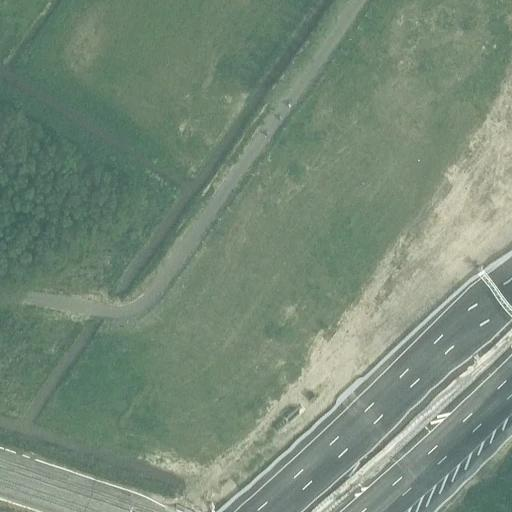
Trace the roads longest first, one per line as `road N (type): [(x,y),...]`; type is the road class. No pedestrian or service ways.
road 1 (motorway): [(511,280),(261,511)]
road 2 (motorway): [(374,511),(511,384)]
